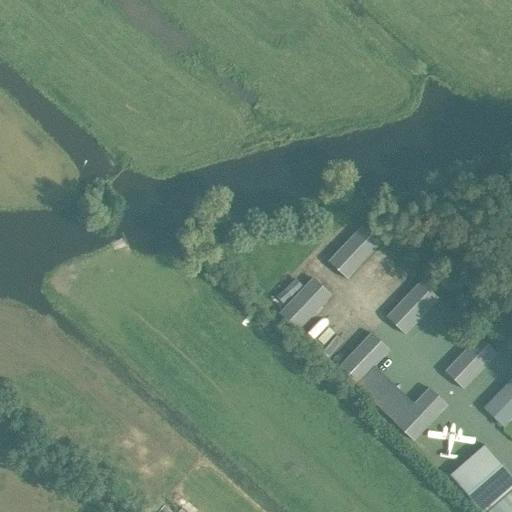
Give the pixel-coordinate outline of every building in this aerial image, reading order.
[(380,243),(363,226),(329,262),(346,279),(380,243)] [(279,314),(297,331),(331,295),(314,278),(279,314)] [(438,298),(421,282),(387,318),(404,334),(438,298)] [(355,386),(389,350),(372,333),(338,369),(355,386)] [(496,353),(479,336),(445,372),(462,389),(496,353)] [(483,408),(503,427),(511,417),(511,383),(509,381),(483,408)] [(413,441),(447,405),(430,388),(396,424),(413,441)] [(511,476),(485,445),(450,475),(482,511),(486,511),(511,489),(511,476)] [(511,511),(511,491),(487,511),(511,511)]
